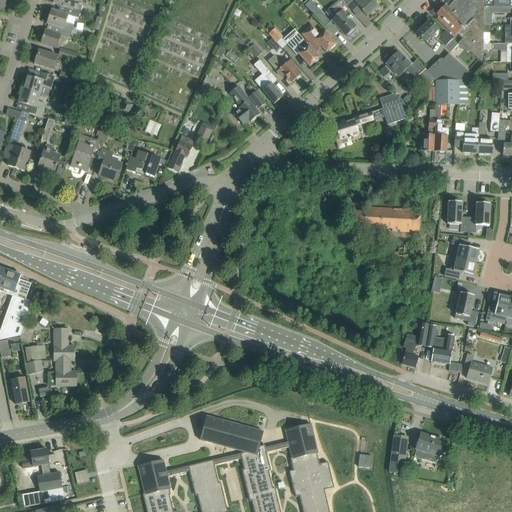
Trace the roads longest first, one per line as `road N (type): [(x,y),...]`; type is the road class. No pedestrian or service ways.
road 1 (primary): [(189,325),(440,404)]
road 2 (unclassified): [(506,177),(285,165),(262,145)]
road 3 (primary): [(400,383),(196,305)]
road 4 (tertiary): [(262,145),(418,0)]
road 5 (primary): [(179,299),(0,234)]
road 6 (primary): [(0,248),(172,319)]
road 7 (unclassified): [(86,218),(232,175)]
